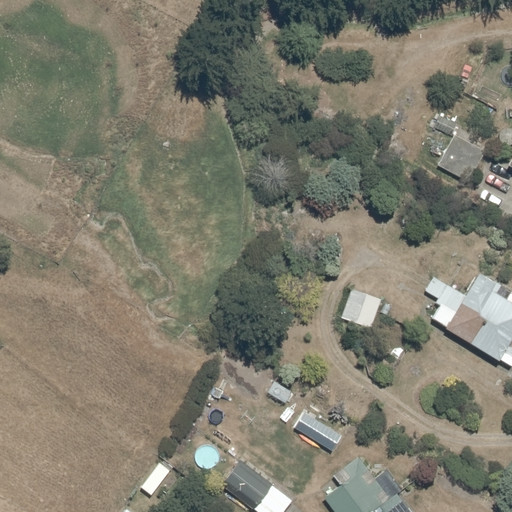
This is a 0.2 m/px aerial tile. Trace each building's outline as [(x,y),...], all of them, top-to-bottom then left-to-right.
[(470,186),(485,153),(452,137),(436,170),(470,186)] [(511,358),(511,291),(477,271),(464,294),(432,275),(423,290),(441,301),(430,319),(508,365),(511,358)] [(378,298),(352,288),(341,317),(367,327),(378,298)] [(386,500),(356,456),(331,474),(340,486),(324,497),(334,511),(409,511),(396,493),(386,500)] [(220,478),(251,501),(247,506),(254,511),(282,511),(292,499),(266,480),(235,457),(220,478)]
